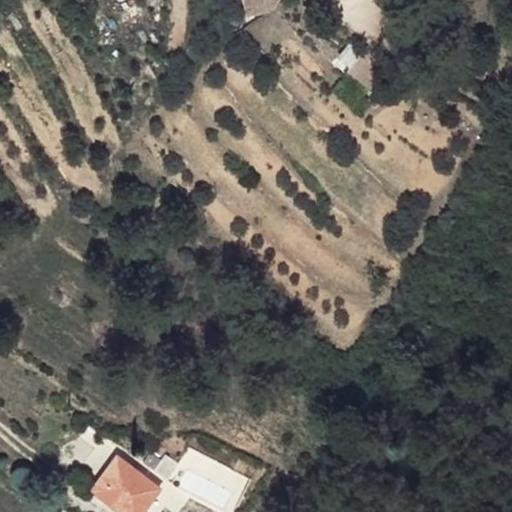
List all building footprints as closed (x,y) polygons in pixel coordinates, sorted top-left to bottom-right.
[(283,0),(257,0),(260,14),(273,11),(279,8),(283,0)] [(359,52),(346,36),(337,43),(345,53),(339,58),(344,65),(359,52)] [(374,71),(359,52),(344,65),(359,83),(374,71)] [(133,511),(159,475),(116,443),(105,457),(113,463),(97,485),(132,511),(133,511)] [(113,463),(105,457),(89,478),(97,485),(113,463)]
